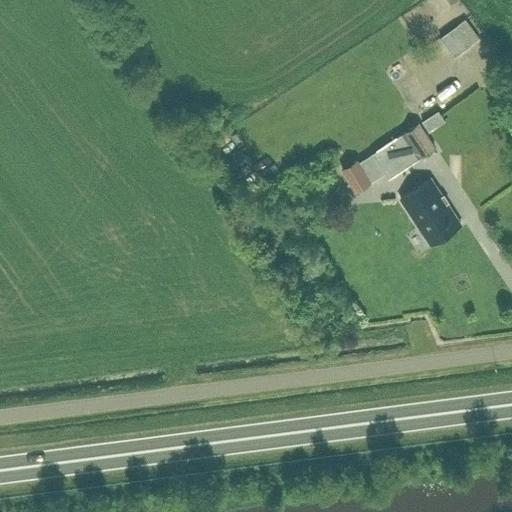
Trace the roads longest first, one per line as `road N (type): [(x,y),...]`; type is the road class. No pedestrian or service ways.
road 1 (unclassified): [(0,416),(511,350)]
road 2 (trunk): [(0,469),(511,403)]
